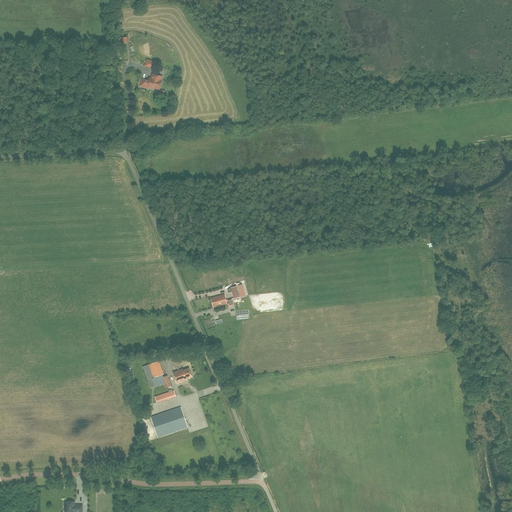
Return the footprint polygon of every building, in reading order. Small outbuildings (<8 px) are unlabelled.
[(156,69),(158,63),(147,59),(145,66),(156,69)] [(152,88),(155,89),(155,88),(156,87),(160,88),(163,77),(154,75),(153,79),(149,78),(149,81),(141,79),(140,86),(149,89),(149,87),(152,87),(152,88)] [(233,299),(240,297),(237,286),(230,288),(233,299)] [(213,308),(227,304),(224,294),(211,298),(213,308)] [(176,367),(177,366),(177,365),(182,363),(179,358),(172,361),(176,367)] [(152,378),(162,375),(164,374),(159,361),(143,367),(150,388),(155,387),(152,378)] [(184,374),(186,379),(192,377),(189,369),(183,371),(183,369),(180,370),(182,375),(184,374)] [(186,380),(186,379),(184,374),(182,375),(180,370),(173,373),(176,383),(186,380)] [(163,377),(162,378),(164,384),(166,388),(171,386),(167,376),(163,377)] [(162,402),(176,397),(174,390),(160,395),(162,402)] [(158,438),(188,427),(181,407),(151,417),(158,438)] [(82,511),(82,505),(75,505),(73,504),(74,502),(65,502),(65,503),(64,503),(64,506),(65,507),(64,511),(82,511)]
